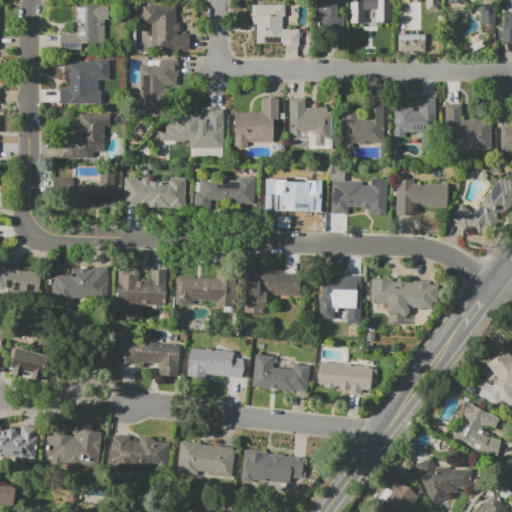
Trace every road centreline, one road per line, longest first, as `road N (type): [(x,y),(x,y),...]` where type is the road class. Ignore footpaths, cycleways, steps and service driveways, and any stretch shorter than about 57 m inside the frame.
road 1 (residential): [(27,211),(47,232),(427,249),(494,286)]
road 2 (residential): [(218,0),(218,70),(495,71),(511,83)]
road 3 (residential): [(132,403),(384,430)]
road 4 (residential): [(31,0),(27,211)]
